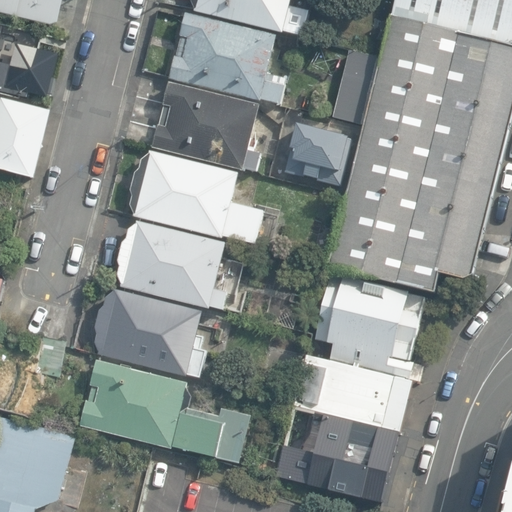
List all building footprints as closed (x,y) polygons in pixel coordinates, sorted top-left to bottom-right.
[(0,0),(0,11),(60,27),(67,0),(0,0)] [(295,0),(195,0),(194,5),(200,16),(306,41),(311,23),(291,18),(295,0)] [(511,0),(392,0),(389,14),(511,44),(511,0)] [(511,105),(511,44),(389,14),(327,266),(335,268),(427,291),(437,294),(442,273),(469,280),(511,105)] [(275,40),(185,18),(170,80),(280,107),(285,86),(265,81),(275,40)] [(0,91),(50,102),(60,56),(17,47),(13,65),(0,62),(0,35),(0,33),(0,32),(0,91)] [(260,108),(171,86),(155,148),(265,175),(270,154),(250,149),(260,108)] [(52,112),(0,98),(0,171),(34,180),(52,112)] [(350,139),(298,126),(286,173),(338,186),(350,139)] [(241,174),(154,154),(146,159),(144,169),(137,174),(132,190),(137,199),(133,208),(138,220),(259,247),(269,212),(234,205),(241,174)] [(228,244),(141,224),(133,229),(131,239),(123,244),(119,260),(123,269),(120,278),(125,290),(232,315),(236,296),(217,292),(228,244)] [(427,291),(335,268),(317,341),(335,345),(333,357),(406,375),(427,291)] [(203,309),(116,289),(108,294),(106,303),(98,309),(94,325),(98,333),(95,343),(100,354),(207,379),(211,361),(192,356),(203,309)] [(418,378),(406,375),(333,357),(306,350),(292,409),(404,437),(418,378)] [(202,385),(97,359),(83,420),(245,464),(254,422),(232,417),(230,426),(195,419),(202,385)] [(388,500),(404,437),(292,409),(276,472),(388,500)] [(79,436),(0,417),(0,499),(45,509),(53,505),(80,506),(96,456),(78,452),(79,436)] [(511,511),(511,438),(506,447),(490,511),(511,511)]
